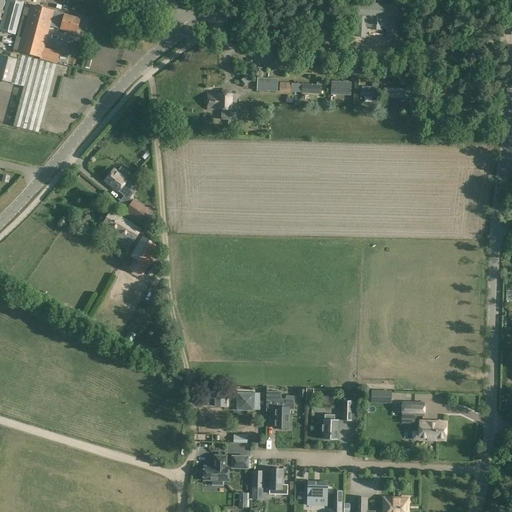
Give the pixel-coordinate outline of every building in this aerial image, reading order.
[(9,0),(7,0),(0,29),(0,30),(16,34),(24,3),(9,0)] [(359,3),(357,37),(366,38),(366,28),(372,28),(372,30),(381,30),(382,29),(387,29),(386,39),(397,40),(400,5),(376,4),(376,0),(363,0),(364,4),(359,3)] [(18,51),(18,53),(42,59),(42,60),(57,64),(59,53),(45,50),(50,27),(52,21),(62,24),(61,30),(77,34),(80,19),(65,15),(54,12),(31,5),(30,9),(18,51)] [(19,55),(18,60),(0,55),(0,80),(24,87),(13,127),(40,133),(57,65),(19,55)] [(240,81),(245,87),(251,82),(246,76),(240,81)] [(255,78),(255,91),(278,92),(278,79),(255,78)] [(332,81),(331,96),(352,97),(352,83),(332,81)] [(292,92),(292,84),(280,83),(280,92),(292,93),(292,92)] [(292,84),(292,92),(322,94),(323,83),(317,83),(317,86),(292,84)] [(362,87),(362,97),(378,98),(379,83),(373,83),(372,88),(362,87)] [(386,88),(385,98),(410,100),(411,90),(412,91),(412,85),(407,85),(406,90),(386,88)] [(208,95),(208,110),(222,110),(222,120),(230,120),(230,110),(231,110),(231,95),(230,95),(230,91),(222,91),(222,95),(208,95)] [(130,199),(133,196),(134,194),(131,191),(135,187),(131,183),(135,178),(133,177),(121,167),(117,173),(114,170),(106,181),(126,197),(119,205),(141,222),(149,212),(134,201),(133,202),(130,199)] [(104,224),(105,224),(101,230),(108,234),(112,228),(122,234),(116,244),(128,251),(140,230),(111,213),(104,224)] [(132,257),(136,260),(144,264),(149,267),(150,267),(160,248),(143,238),(132,257)] [(144,264),(136,260),(133,266),(135,267),(133,272),(138,274),(144,264)] [(392,392),(392,391),(372,391),(372,402),(392,402),(392,392)] [(267,392),(266,411),(274,411),(274,429),(289,429),(289,409),(294,409),(294,399),(281,399),(281,392),(267,392)] [(237,393),(237,411),(254,411),(254,393),(237,393)] [(317,404),(324,404),(324,410),(343,410),(344,397),(317,396),(317,404)] [(224,408),(224,399),(215,399),(215,408),(224,408)] [(352,401),(344,401),(343,421),(351,421),(352,401)] [(424,403),(403,402),(402,416),(423,416),(424,403)] [(396,425),(396,417),(396,411),(375,412),(375,426),(396,425)] [(323,439),(337,440),(338,420),(335,420),(335,415),(324,414),(324,419),(323,419),(323,425),(322,425),(322,433),(323,433),(323,439)] [(445,423),(420,422),(420,439),(427,439),(427,440),(435,441),(435,439),(445,440),(445,423)] [(199,441),(207,441),(207,432),(199,431),(199,441)] [(249,445),(273,445),(272,432),(248,432),(249,445)] [(214,467),(204,466),(204,480),(212,481),(212,486),(223,486),(223,481),(227,481),(228,467),(226,467),(226,456),(215,456),(214,467)] [(248,457),(232,456),(232,468),(248,469),(248,457)] [(359,478),(370,470),(366,466),(356,474),(359,478)] [(283,469),(269,469),(269,489),(276,489),(275,494),(287,495),(288,485),(283,485),(283,469)] [(262,500),(263,471),(253,471),(252,500),(262,500)] [(308,481),(307,505),(327,506),(327,482),(308,481)] [(390,510),(390,511),(407,511),(408,499),(384,498),(384,510),(390,510)] [(367,501),(355,501),(355,511),(370,511),(366,511),(367,501)]
